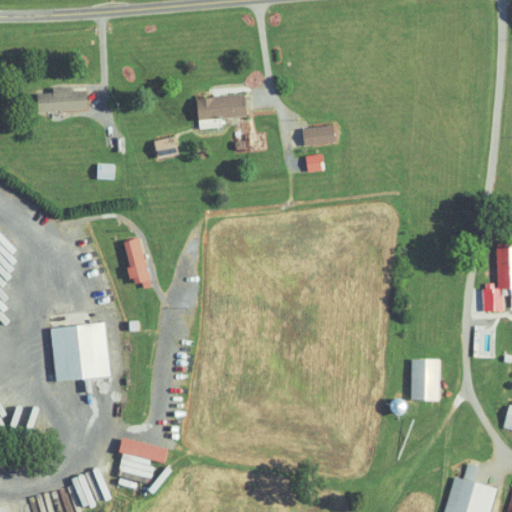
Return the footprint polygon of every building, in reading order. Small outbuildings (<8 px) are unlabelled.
[(90,89),(74,91),(74,87),(39,91),(41,113),(91,108),(90,89)] [(201,120),(249,115),(246,93),(199,97),(201,120)] [(338,142),(337,125),(305,128),(307,145),(338,142)] [(307,156),(309,172),(326,169),(323,153),(307,156)] [(115,179),(116,164),(98,163),(98,179),(115,179)] [(145,287),(153,285),(139,237),(123,242),(135,284),(143,282),(145,287)] [(511,244),(491,245),(492,288),(478,288),(478,310),(499,310),(499,295),(507,295),(507,306),(511,305),(511,244)] [(52,326),(58,380),(112,374),(106,320),(52,326)] [(405,399),(434,400),(435,358),(406,358),(405,399)] [(0,411),(8,423),(37,431),(42,407),(16,401),(13,413),(8,412),(11,401),(16,398),(4,379),(0,381),(0,411)] [(511,401),(503,400),(498,427),(511,430),(511,401)] [(170,447),(126,436),(116,474),(149,483),(155,459),(167,462),(170,447)] [(438,511),(484,511),(490,487),(469,482),(472,465),(463,463),(460,478),(447,475),(438,511)] [(510,511),(511,476),(509,476),(500,511),(510,511)]
